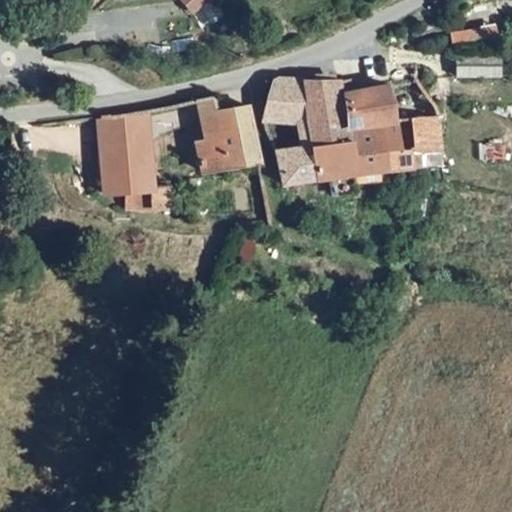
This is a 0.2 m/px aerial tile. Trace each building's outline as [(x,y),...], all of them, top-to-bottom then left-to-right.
[(180,0),(192,13),(207,0),(180,0)] [(461,59),(464,81),(504,74),(500,52),(461,59)] [(273,81),(267,125),(316,127),(319,83),(307,83),(273,81)] [(316,127),(320,143),(355,136),(345,84),(319,83),(316,127)] [(349,95),(355,136),(358,173),(407,167),(401,129),(391,87),(371,91),(349,95)] [(188,102),(144,110),(151,151),(195,147),(204,174),(258,164),(246,111),(219,115),(208,98),(188,102)] [(130,115),(103,119),(110,197),(139,196),(157,194),(151,151),(144,110),(130,115)] [(450,164),(443,126),(401,129),(407,167),(423,166),(450,164)] [(283,148),(293,182),(358,173),(355,136),(320,143),(283,148)] [(160,218),(157,194),(139,196),(140,221),(160,218)]
